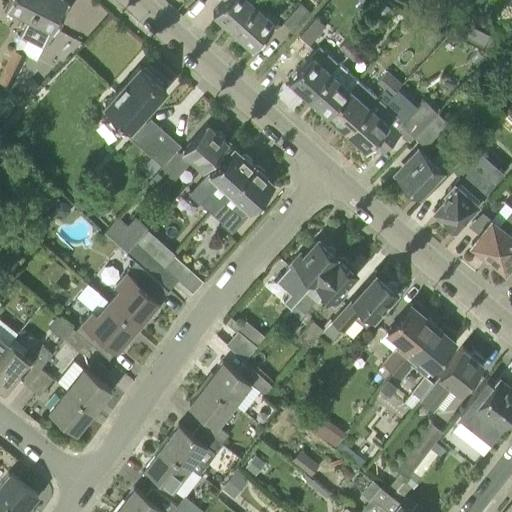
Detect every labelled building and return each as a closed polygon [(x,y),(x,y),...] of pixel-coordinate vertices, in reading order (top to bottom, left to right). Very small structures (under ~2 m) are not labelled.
[(0,78),(0,80),(1,81),(39,0),(9,0),(5,9),(28,20),(15,47),(5,41),(0,51),(0,52),(10,57),(0,78)] [(39,0),(1,81),(11,86),(26,54),(21,51),(27,39),(42,46),(50,31),(59,35),(54,46),(66,52),(75,34),(56,25),(68,0),(39,0)] [(232,30),(258,0),(257,0),(222,0),(212,12),(232,30)] [(252,47),(275,20),(278,18),(258,0),(232,30),(252,47)] [(372,10),(383,19),(391,9),(381,0),(372,10)] [(283,22),(293,31),(310,11),(301,2),(283,22)] [(308,45),(325,26),(316,18),(299,36),(308,45)] [(497,37),(470,24),(463,37),(490,51),(497,37)] [(439,36),(429,28),(421,39),(431,46),(439,36)] [(511,44),(511,31),(480,66),(488,73),(497,63),(497,62),(511,44)] [(339,47),(346,54),(356,43),(348,36),(339,47)] [(363,49),(356,43),(346,54),(353,60),(363,49)] [(308,96),(339,62),(335,65),(323,55),(319,59),(311,52),(288,78),(308,96)] [(308,96),(328,113),(358,80),(339,62),(308,96)] [(145,66),(142,65),(140,64),(104,104),(130,128),(166,87),(164,85),(164,82),(145,66)] [(378,81),(385,88),(395,77),(387,70),(378,81)] [(385,88),(392,94),(402,83),(395,77),(385,88)] [(358,80),(328,113),(347,131),(377,97),(358,80)] [(403,127),(414,136),(438,111),(423,98),(407,116),(388,99),(392,95),(385,88),(377,97),(347,131),(366,148),(373,141),(384,151),(400,132),(399,132),(403,127)] [(438,111),(414,136),(425,146),(448,120),(438,111)] [(162,165),(162,166),(177,150),(177,149),(181,145),(150,117),(132,137),(162,165)] [(222,132),(218,133),(206,122),(180,152),(177,150),(162,166),(175,177),(191,158),(202,168),(227,141),(226,140),(226,136),(222,132)] [(433,159),(420,148),(396,175),(398,177),(397,181),(403,186),(407,185),(417,195),(442,168),(449,161),(455,166),(465,155),(450,141),(433,159)] [(446,188),(449,191),(433,209),(454,228),(504,172),(475,145),(466,155),(465,155),(455,166),(455,167),(453,169),(459,174),(455,179),(454,179),(446,188)] [(247,154),(243,155),(232,146),(189,194),(199,203),(218,182),(229,192),(253,165),(253,164),(253,160),(247,154)] [(253,165),(229,192),(240,201),(235,206),(233,204),(227,211),(229,213),(221,222),(231,230),(274,183),(265,175),(266,171),(259,165),(255,167),(253,165)] [(483,252),(489,257),(511,227),(511,206),(499,222),(492,216),(472,243),(474,245),(474,248),(481,253),(483,252)] [(127,252),(135,242),(141,235),(117,214),(103,230),(127,252)] [(511,227),(489,257),(492,260),(492,263),(499,268),(502,267),(505,269),(511,260),(511,227)] [(153,277),(164,264),(173,255),(145,231),(141,235),(135,242),(127,252),(126,253),(135,260),(153,277)] [(283,317),(290,309),(338,254),(336,252),(336,250),(331,245),(329,246),(319,238),(305,253),(302,251),(290,264),(300,274),(295,280),(296,281),(285,293),(284,290),(273,294),(266,302),(283,317)] [(344,257),(342,257),(338,254),(290,309),(295,313),(300,308),(304,312),(316,299),(318,300),(322,295),(334,305),(338,301),(339,302),(348,291),(343,287),(358,270),(348,262),(348,261),(344,257)] [(173,255),(164,264),(178,277),(187,267),(173,255)] [(120,287),(109,300),(137,325),(148,312),(149,313),(154,314),(159,307),(158,302),(157,301),(168,289),(167,289),(153,277),(135,260),(116,283),(120,287)] [(178,277),(164,264),(153,277),(167,289),(178,277)] [(329,322),(323,329),(320,333),(329,341),(339,331),(340,332),(355,315),(365,324),(377,311),(379,313),(386,305),(384,303),(396,290),(397,286),(395,282),(392,281),(388,282),(385,285),(372,273),(329,321),(329,322)] [(93,310),(76,330),(92,344),(109,358),(117,348),(118,349),(123,349),(129,342),(127,338),(127,337),(137,325),(109,300),(97,314),(93,310)] [(432,320),(421,311),(423,309),(415,302),(413,304),(410,302),(386,331),(399,342),(393,349),(382,362),(392,370),(432,320)] [(306,348),(320,333),(323,329),(313,320),(295,338),(306,348)] [(432,320),(392,370),(402,378),(413,364),(425,374),(431,368),(455,339),(452,336),(453,334),(445,328),(443,329),(432,320)] [(92,344),(76,330),(73,327),(61,341),(74,353),(78,349),(84,354),(92,344)] [(0,354),(10,342),(0,333),(0,354)] [(18,376),(27,383),(41,366),(52,351),(42,343),(30,358),(10,342),(0,354),(0,381),(9,388),(18,376)] [(462,345),(433,382),(420,397),(420,398),(433,409),(452,386),(460,392),(483,362),(481,360),(483,357),(474,349),(471,352),(462,345)] [(251,366),(243,376),(222,360),(206,380),(236,402),(251,382),(264,393),(272,383),(251,366)] [(54,375),(41,366),(27,383),(40,393),(54,375)] [(67,386),(95,408),(111,388),(84,366),(67,386)] [(412,390),(420,397),(433,382),(424,374),(412,390)] [(473,461),(511,411),(511,384),(500,375),(494,382),(486,376),(440,435),(473,461)] [(397,387),(387,379),(379,388),(390,397),(397,387)] [(236,402),(206,380),(188,403),(218,425),(236,402)] [(67,386),(49,409),(77,431),(95,408),(67,386)] [(400,472),(386,489),(393,494),(435,441),(443,431),(432,422),(395,468),(400,472)] [(163,443),(189,463),(198,471),(214,450),(207,445),(178,423),(163,443)] [(435,441),(393,494),(401,500),(411,486),(413,487),(422,476),(419,473),(441,445),(435,441)] [(145,466),(171,486),(189,463),(163,443),(145,466)] [(0,481),(0,496),(19,511),(31,511),(35,508),(30,504),(38,493),(9,470),(0,481)] [(416,511),(401,500),(393,494),(386,489),(374,479),(362,494),(369,499),(358,511),(416,511)] [(118,506),(125,511),(170,511),(176,504),(152,485),(145,494),(134,485),(118,506)] [(184,494),(177,503),(189,511),(203,511),(205,510),(184,494)] [(19,511),(0,496),(0,511),(19,511)] [(189,511),(177,503),(176,504),(170,511),(189,511)]
